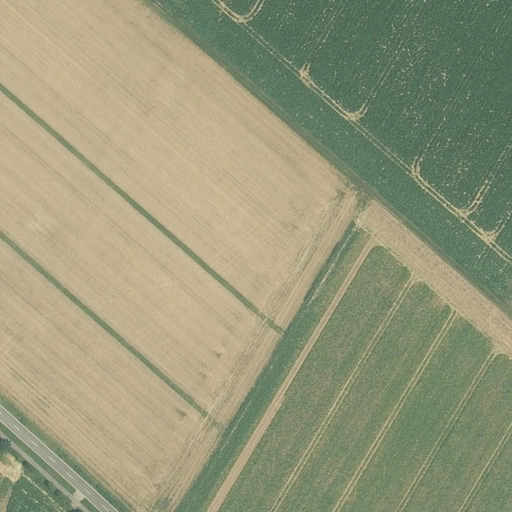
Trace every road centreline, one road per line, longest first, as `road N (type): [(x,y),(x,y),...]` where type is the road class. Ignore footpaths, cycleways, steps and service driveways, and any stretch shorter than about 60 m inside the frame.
road 1 (track): [(511,316),(154,0)]
road 2 (tertiary): [(110,511),(0,412)]
